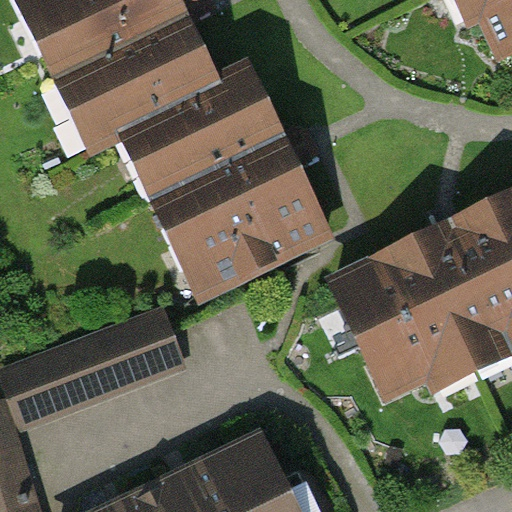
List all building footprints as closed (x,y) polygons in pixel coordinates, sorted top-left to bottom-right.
[(87,163),(121,146),(214,100),(164,0),(9,0),(7,1),(87,163)] [(511,69),(511,0),(463,0),(497,76),(511,69)] [(338,235),(259,78),(214,100),(121,146),(200,304),(338,235)] [(511,214),(331,298),(389,424),(511,367),(511,214)] [(170,325),(6,380),(26,438),(190,384),(170,325)] [(36,511),(3,412),(0,413),(0,511),(36,511)] [(295,511),(264,447),(129,511),(295,511)]
